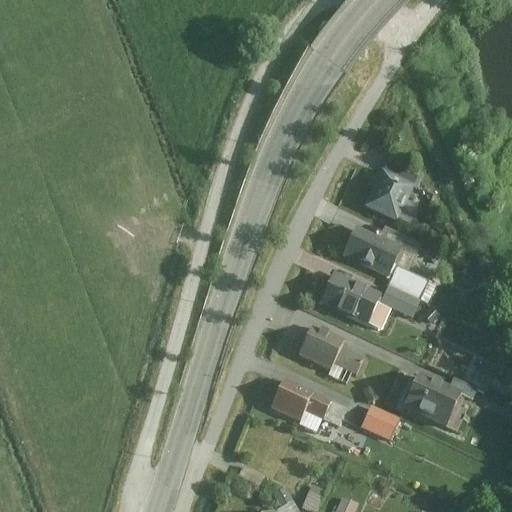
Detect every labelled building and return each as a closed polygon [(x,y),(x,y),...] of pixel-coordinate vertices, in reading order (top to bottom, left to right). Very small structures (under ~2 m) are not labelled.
[(387,163),(382,171),(414,186),(418,178),(387,163)] [(365,208),(396,224),(414,186),(382,171),(365,208)] [(355,229),(341,258),(387,279),(400,250),(355,229)] [(398,270),(389,288),(420,303),(428,284),(398,270)] [(333,276),(319,306),(365,326),(378,297),(333,276)] [(389,288),(381,305),(411,320),(420,303),(389,288)] [(343,345),(312,329),(298,357),(330,372),(332,368),(357,378),(365,361),(341,350),(343,345)] [(488,360),(477,382),(491,389),(503,368),(488,360)] [(419,376),(403,409),(445,430),(461,396),(448,390),(419,376)] [(448,390),(461,396),(472,401),(476,391),(453,380),(448,390)] [(332,405),(284,382),(271,408),(299,421),(303,412),(323,422),(332,405)] [(306,509),(313,511),(320,511),(328,492),(315,487),(306,509)] [(346,498),(340,511),(360,511),(363,505),(346,498)]
